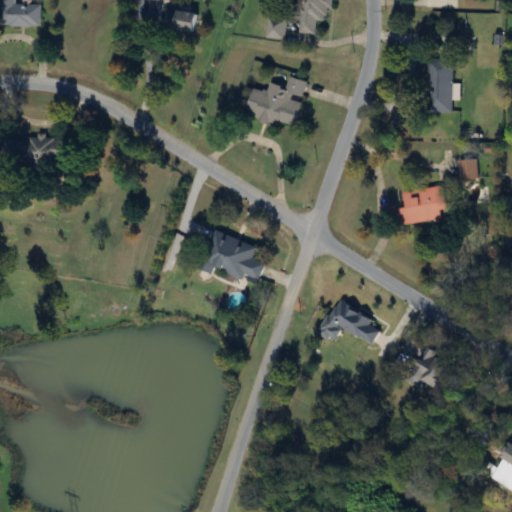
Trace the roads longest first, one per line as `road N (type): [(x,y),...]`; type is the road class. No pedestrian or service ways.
road 1 (residential): [(511,360),(99,100),(0,80)]
road 2 (residential): [(372,0),(367,69),(220,511)]
